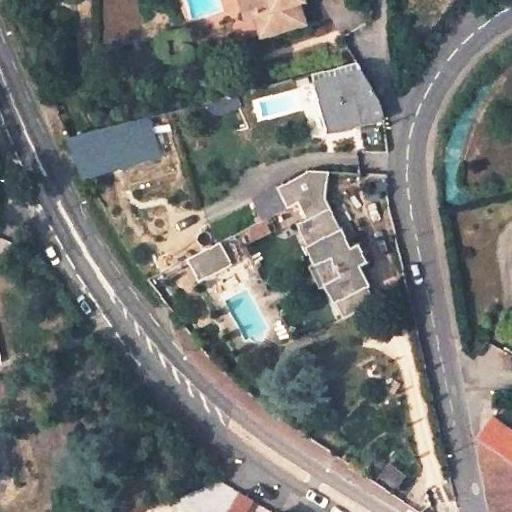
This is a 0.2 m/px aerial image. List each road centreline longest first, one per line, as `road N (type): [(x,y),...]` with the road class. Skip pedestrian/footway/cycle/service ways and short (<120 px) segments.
road 1 (secondary): [(364,511),(215,419),(114,306),(38,178),(0,81)]
road 2 (unclassified): [(415,107),(407,149),(416,244),(461,511)]
road 3 (unclassified): [(511,4),(444,62),(415,107)]
road 4 (residential): [(415,107),(390,93),(378,0)]
